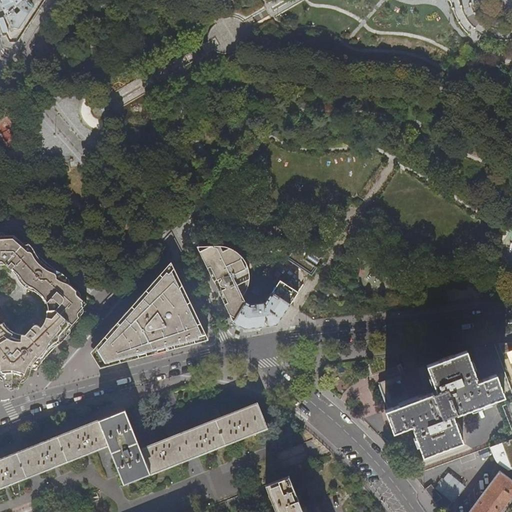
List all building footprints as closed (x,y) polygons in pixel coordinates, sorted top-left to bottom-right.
[(0,0),(0,1),(4,11),(6,15),(13,9),(14,8),(23,0),(0,0)] [(27,14),(33,6),(27,0),(23,0),(14,8),(16,10),(18,9),(20,11),(16,14),(14,11),(13,9),(6,15),(11,27),(19,27),(27,14)] [(0,374),(1,374),(2,375),(5,386),(11,386),(18,386),(23,377),(24,376),(28,376),(33,365),(34,364),(35,364),(36,363),(39,364),(68,331),(68,328),(78,316),(78,313),(78,312),(79,311),(86,302),(78,295),(77,293),(77,291),(77,289),(67,281),(66,280),(66,276),(56,269),(46,264),(43,261),(40,258),(35,251),(28,242),(27,243),(24,243),(23,242),(14,234),(2,234),(1,234),(0,233),(0,374)] [(298,243),(287,260),(310,275),(312,277),(318,269),(316,267),(322,259),(323,260),(329,252),(314,241),(312,244),(310,242),(298,243)] [(197,247),(199,252),(208,271),(212,278),(215,276),(218,281),(221,279),(222,280),(220,282),(220,283),(220,285),(220,286),(222,287),(223,288),(225,288),(226,289),(219,292),(220,294),(234,322),(246,302),(243,297),(247,289),(249,285),(250,281),(250,278),(249,272),(248,268),(247,264),(243,259),(238,254),(235,251),(233,250),(230,249),(223,247),(219,247),(202,247),(197,247)] [(203,341),(201,335),(206,334),(196,314),(188,299),(174,268),(166,267),(96,346),(96,347),(92,351),(95,354),(97,357),(98,360),(102,367),(143,356),(203,341)] [(290,304),(298,292),(279,280),(272,292),(290,304)] [(234,322),(244,328),(245,328),(264,326),(276,324),(290,304),(272,292),(265,303),(251,304),(246,301),(246,302),(234,322)] [(511,341),(499,343),(501,350),(511,348),(511,341)] [(409,426),(421,456),(460,441),(450,415),(504,396),(496,373),(474,381),(463,351),(423,366),(427,376),(433,392),(421,396),(387,410),(383,411),(391,432),(409,426)] [(427,376),(423,366),(418,353),(396,356),(401,369),(403,373),(376,383),(387,410),(421,396),(433,392),(427,376)] [(240,438),(267,427),(257,402),(222,416),(219,418),(216,419),(151,445),(141,449),(138,441),(125,409),(30,446),(23,449),(16,452),(0,457),(0,488),(3,487),(5,486),(7,485),(26,478),(33,475),(40,472),(41,472),(53,467),(55,466),(57,465),(84,455),(86,454),(88,453),(95,450),(109,445),(112,451),(115,459),(125,484),(184,460),(197,455),(211,449),(213,448),(215,448),(228,442),(231,441),(236,439),(237,439),(240,438)] [(511,439),(494,446),(498,458),(506,456),(511,470),(511,469),(511,439)] [(499,511),(511,495),(511,481),(500,473),(470,511),(499,511)] [(304,511),(301,503),(290,475),(284,478),(266,485),(276,511),(304,511)] [(424,489),(434,503),(441,498),(431,485),(424,489)]
